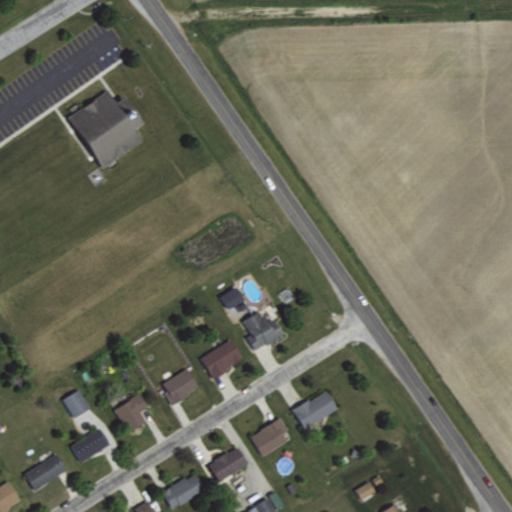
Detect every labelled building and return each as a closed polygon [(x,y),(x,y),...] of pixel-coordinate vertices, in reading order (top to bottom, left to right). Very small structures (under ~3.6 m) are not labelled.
[(140,140),(131,124),(139,120),(133,109),(123,115),(107,88),(66,112),(97,165),(140,140)] [(217,293),(224,306),(240,297),(232,284),(217,293)] [(280,334),(271,316),(263,320),(258,308),(239,318),(246,333),(243,334),(250,348),(280,334)] [(209,375),(240,357),(228,337),(197,354),(209,375)] [(158,380),(168,400),(196,386),(185,366),(158,380)] [(60,397),(71,415),(88,405),(76,386),(60,397)] [(334,407),(323,387),(290,406),(301,426),(334,407)] [(126,429),(143,419),(137,409),(145,404),(137,391),(112,406),(126,429)] [(284,438),(279,430),(285,427),(277,415),(247,433),(259,453),(284,438)] [(107,441),(96,425),(68,443),(79,460),(107,441)] [(244,463),(235,445),(205,460),(215,478),(244,463)] [(32,488),(64,466),(53,450),(21,472),(32,488)] [(159,489),(169,506),(202,487),(192,470),(159,489)] [(0,508),(18,500),(8,479),(0,482),(0,508)] [(360,500),(374,490),(366,479),(352,488),(360,500)] [(269,511),(272,511),(266,497),(238,510),(239,511),(269,511)] [(131,506),(134,510),(131,511),(153,511),(145,498),(131,506)] [(377,510),(377,511),(401,511),(395,499),(377,510)]
